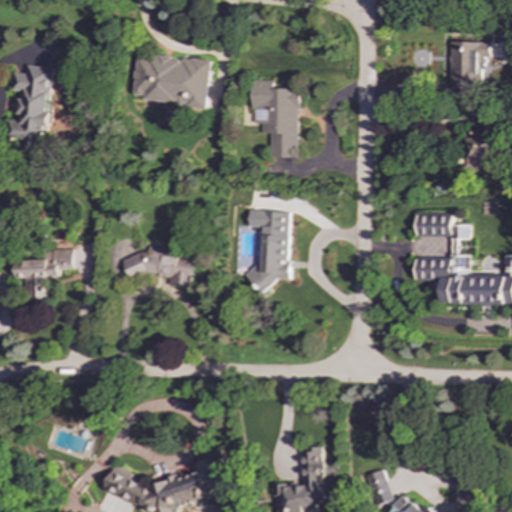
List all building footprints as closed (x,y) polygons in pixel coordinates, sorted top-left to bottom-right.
[(492,43),(451,42),(450,97),(472,98),(472,86),(484,86),(485,73),(480,73),(480,64),(492,64),(492,43)] [(208,108),(212,61),(138,54),(134,95),(146,96),(145,102),(208,108)] [(52,67),(27,66),(27,74),(13,73),(12,90),(22,91),(20,121),(11,121),(9,147),(37,149),(38,139),(48,140),(50,112),(49,112),(52,67)] [(274,89),(274,81),(253,81),(253,124),(262,124),(262,134),(271,134),(271,158),(300,157),(299,89),(274,89)] [(485,155),(498,155),(497,137),(465,138),(466,173),(485,173),(485,155)] [(290,212),(250,211),(249,227),(263,227),(263,267),(247,267),(247,279),(255,280),(255,291),(267,292),(268,280),(288,281),(290,212)] [(469,238),(470,225),(453,225),(453,214),(417,213),(417,237),(469,238)] [(163,257),(164,248),(149,247),(149,251),(144,251),(122,260),(129,279),(142,274),(171,276),(170,286),(190,288),(190,280),(196,278),(197,260),(163,257)] [(73,269),(72,249),(47,250),(48,260),(15,261),(15,279),(25,279),(26,301),(46,300),(46,278),(59,277),(58,270),(73,269)] [(511,304),(511,256),(506,256),(506,272),(468,271),(469,256),(455,256),(455,258),(416,258),(416,280),(443,280),(443,304),(511,304)] [(275,484),(275,496),(280,496),(280,511),(318,511),(318,503),(325,502),(324,447),(303,447),(304,483),(275,484)] [(105,491),(150,510),(150,511),(175,511),(174,508),(207,499),(208,499),(220,496),(223,490),(237,486),(221,479),(215,457),(193,462),(195,469),(193,474),(179,478),(174,475),(164,478),(162,483),(149,487),(133,480),(131,473),(120,469),(113,470),(105,491)] [(365,477),(377,506),(394,499),(382,470),(365,477)] [(437,511),(430,507),(426,511),(402,495),(389,511),(437,511)]
